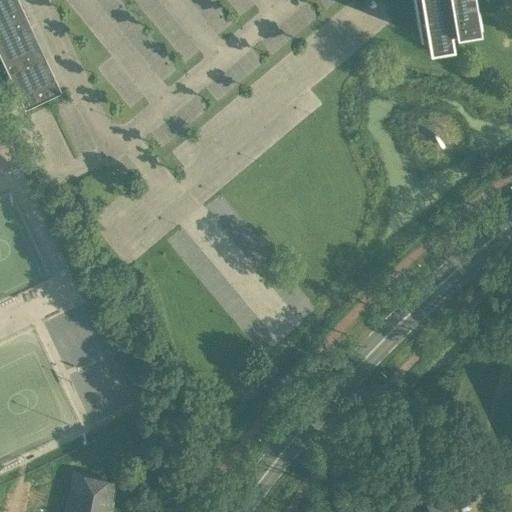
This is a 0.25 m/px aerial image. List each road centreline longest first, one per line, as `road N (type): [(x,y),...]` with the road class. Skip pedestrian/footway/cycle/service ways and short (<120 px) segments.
road 1 (primary): [(237,511),(311,415),(511,222)]
road 2 (unknown): [(167,191),(376,10)]
